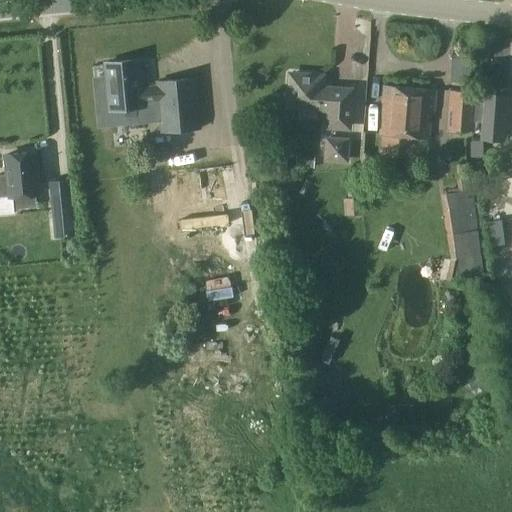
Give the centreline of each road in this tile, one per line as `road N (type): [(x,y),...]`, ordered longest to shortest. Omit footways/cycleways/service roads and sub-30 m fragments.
road 1 (tertiary): [(511,15),(362,0)]
road 2 (unclassified): [(0,13),(146,0)]
